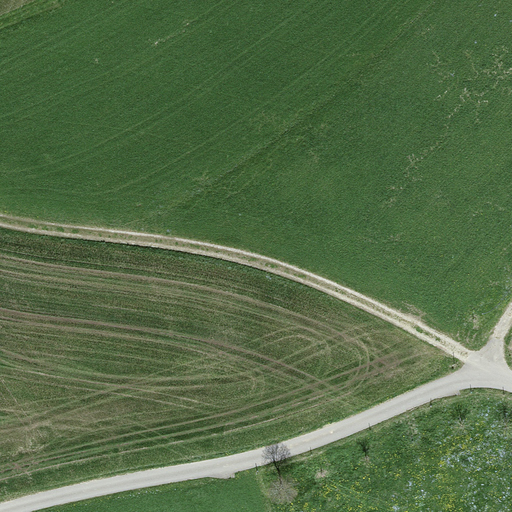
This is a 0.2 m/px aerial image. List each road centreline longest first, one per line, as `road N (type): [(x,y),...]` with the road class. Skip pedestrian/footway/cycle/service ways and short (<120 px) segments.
road 1 (track): [(0,228),(156,243),(279,271),(422,329),(492,377),(511,320)]
road 2 (unclassified): [(511,383),(470,378),(243,462),(9,511)]
